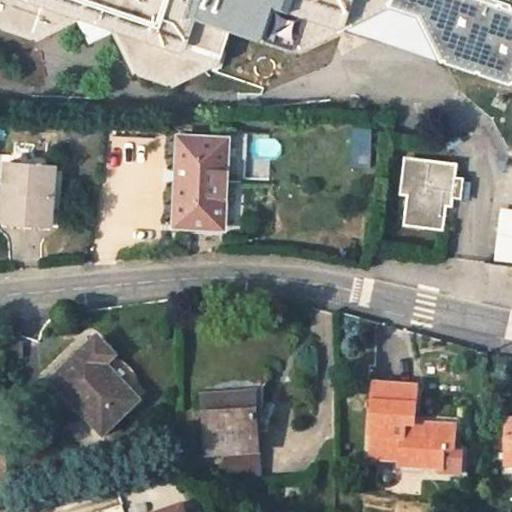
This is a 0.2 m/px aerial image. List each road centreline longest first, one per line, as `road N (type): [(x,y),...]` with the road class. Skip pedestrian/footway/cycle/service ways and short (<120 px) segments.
road 1 (unclassified): [(0,297),(237,278),(358,290),(511,326)]
road 2 (unknown): [(416,61),(471,155),(461,314)]
